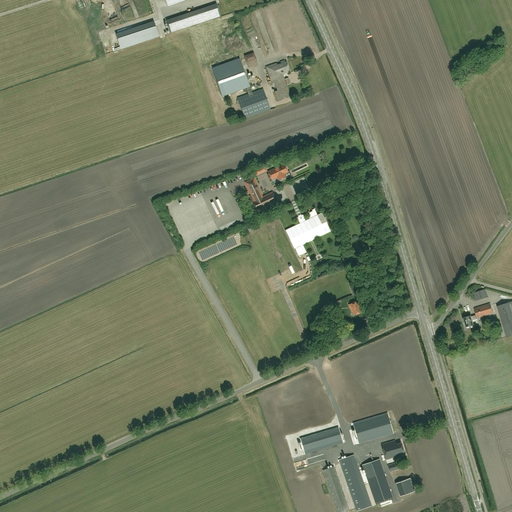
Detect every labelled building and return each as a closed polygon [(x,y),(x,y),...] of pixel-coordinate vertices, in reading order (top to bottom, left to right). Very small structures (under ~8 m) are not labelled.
[(205,21),(221,16),(216,3),(200,9),(205,21)] [(116,34),(121,49),(159,37),(154,22),(116,34)] [(251,39),(257,37),(255,31),(249,33),(251,39)] [(248,94),(252,92),(240,58),(212,68),(222,97),(246,88),(248,94)] [(265,67),(272,84),(274,83),(277,90),(274,91),(278,102),(291,97),(287,85),(290,84),(288,78),(285,79),(283,75),(288,73),(288,71),(289,70),(286,62),(285,62),(284,60),(280,62),(281,64),(277,65),(276,63),(265,67)] [(248,94),(237,98),(245,119),(270,109),(263,88),(252,92),(248,94)] [(288,172),(284,164),(268,172),(271,179),(277,177),(279,180),(285,177),(284,174),(288,172)] [(262,197),(253,179),(245,183),(253,201),(252,202),(256,211),(277,201),(272,192),(262,197)] [(358,293),(354,282),(349,284),(353,295),(358,293)] [(485,289),(481,290),(475,292),(473,293),(476,301),(488,297),(485,289)] [(349,305),(352,313),(353,312),(354,315),(361,312),(358,307),(359,306),(357,301),(349,305)] [(511,335),(511,301),(497,306),(506,337),(511,335)] [(471,316),(463,318),(464,322),(463,322),(464,326),(465,325),(466,327),(470,326),(470,327),(473,326),(473,325),(472,321),(477,319),(477,318),(493,313),(490,304),(474,309),(476,315),(471,317),(471,316)] [(387,413),(352,423),(358,444),(393,433),(387,413)] [(338,427),(300,438),(304,452),(342,440),(338,427)] [(396,444),(395,441),(381,445),(386,460),(404,454),(401,443),(396,444)] [(353,455),(339,460),(356,511),(371,506),(353,455)] [(379,459),(363,465),(377,504),(393,498),(379,459)] [(397,462),(388,465),(389,472),(399,469),(397,462)] [(333,466),(323,470),(337,511),(344,511),(349,510),(333,466)] [(411,477),(396,482),(400,496),(415,490),(411,477)]
